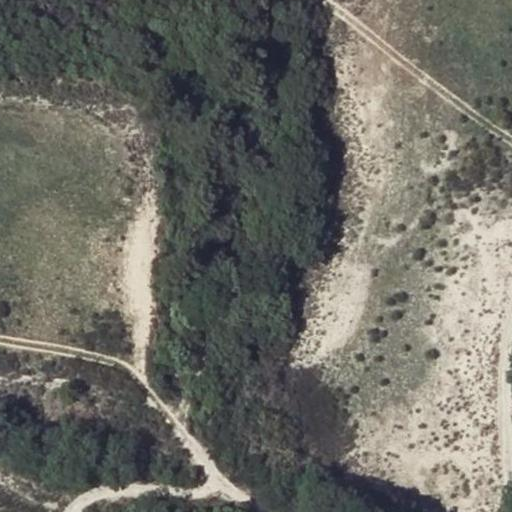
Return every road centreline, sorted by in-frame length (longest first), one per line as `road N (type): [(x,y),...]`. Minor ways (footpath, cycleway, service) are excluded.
road 1 (track): [(175,428),(226,265),(269,179),(278,141),(272,40),(281,0)]
road 2 (track): [(258,511),(207,470),(136,377),(111,359),(0,337)]
road 3 (track): [(511,144),(319,0)]
road 4 (track): [(222,482),(204,492),(128,486),(97,493),(74,511)]
